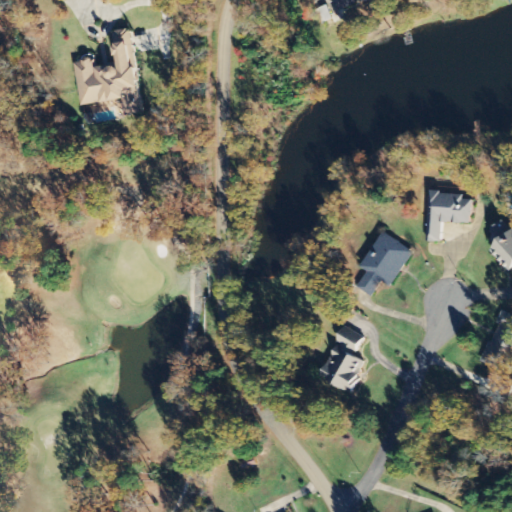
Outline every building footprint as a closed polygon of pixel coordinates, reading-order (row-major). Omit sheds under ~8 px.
[(328,0),(329,1),(331,0),(338,0),(342,9),(368,0),(328,0)] [(117,65),(97,68),(96,59),(76,61),(83,107),(116,102),(118,111),(126,109),(127,118),(143,115),(132,30),(113,33),(117,65)] [(443,223),(472,224),(473,201),(464,200),(465,194),(430,193),(428,242),(442,242),(443,223)] [(511,230),(504,220),(488,234),(497,245),(491,250),(510,272),(511,270),(511,230)] [(414,250),(383,233),(363,269),(368,272),(358,288),(374,297),(383,282),(393,288),(414,250)] [(482,364),(507,374),(511,362),(511,315),(503,311),(497,324),(498,324),(482,364)] [(355,357),(365,338),(346,327),(319,377),(351,394),(368,364),(355,357)]
